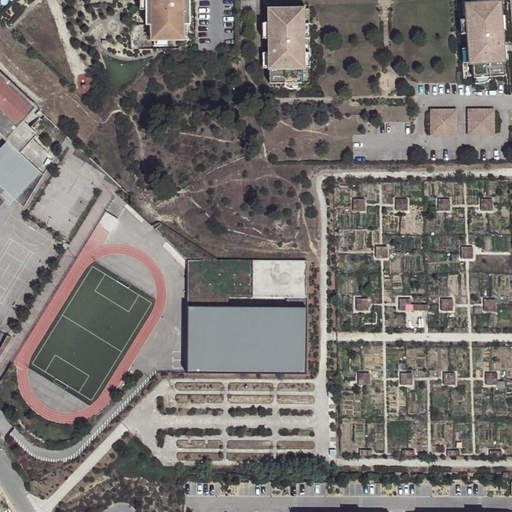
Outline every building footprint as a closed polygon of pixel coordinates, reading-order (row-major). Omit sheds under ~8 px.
[(145,0),(145,11),(146,26),(150,26),(150,42),(154,42),(166,41),(184,41),(184,26),(183,16),(190,16),(189,0),(145,0)] [(272,10),(269,10),(269,24),(270,40),(270,53),(270,55),(274,55),(274,62),(270,62),(270,69),(270,70),(271,70),(271,85),(287,85),(302,84),(303,84),(302,71),(308,71),(308,68),(308,54),(308,41),(308,26),(308,24),(302,24),(302,22),(301,10),(298,10),(297,10),(283,10),(283,1),(272,2),(272,10)] [(297,1),(283,1),(283,10),(297,10),(297,1)] [(471,1),(463,2),(464,16),(470,16),(469,4),(472,4),(471,1)] [(472,4),(469,4),(470,16),(470,18),(467,19),(467,20),(468,35),(470,49),(471,64),(471,65),(475,64),(476,78),(477,78),(492,77),(507,76),(506,61),(505,45),(503,31),(502,16),(501,2),(487,3),(479,4),(472,4)] [(307,7),(299,7),(298,10),(301,10),(302,22),(308,22),(307,7)] [(270,55),(270,53),(263,54),(264,69),(270,69),(270,62),(274,62),(274,55),(270,55)] [(0,213),(6,203),(0,197),(0,186),(26,210),(48,177),(20,152),(37,134),(24,122),(37,107),(0,73),(0,213)] [(431,110),(431,135),(457,135),(457,110),(431,110)] [(469,110),(469,135),(495,135),(494,110),(469,110)] [(360,200),(349,200),(349,212),(360,212),(360,200)] [(403,200),(392,200),(392,211),(403,212),(403,200)] [(446,200),(435,200),(435,212),(446,212),(446,200)] [(489,201),(478,201),(477,212),(489,212),(489,201)] [(154,229),(187,263),(187,373),(305,374),(307,307),(286,307),(229,306),(229,296),(287,297),(307,297),(306,261),(203,260),(161,225),(154,229)] [(385,248),(373,248),(373,259),(385,259),(385,248)] [(470,249),(459,249),(459,260),(470,260),(470,249)] [(307,297),(287,297),(286,307),(307,307),(307,297)] [(365,301),(353,301),(353,312),(364,312),(365,301)] [(407,301),(395,301),(395,312),(424,312),(424,306),(407,306),(407,301)] [(449,301),(438,301),(438,312),(449,313),(449,301)] [(492,301),(481,301),(481,313),(492,313),(492,301)] [(365,375),(354,375),(354,387),(365,387),(365,375)] [(408,375),(396,375),(396,386),(408,386),(408,375)] [(451,375),(440,375),(440,386),(451,387),(451,375)] [(493,375),(482,375),(482,387),(493,387),(493,375)]
